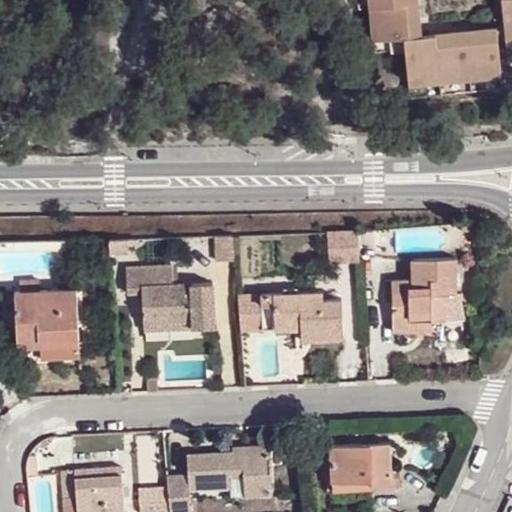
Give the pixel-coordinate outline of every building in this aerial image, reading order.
[(410,44),(413,75),(446,72),(476,69),(477,84),(493,83),(493,73),(508,71),(507,40),(503,40),(501,21),(423,28),(420,0),(373,0),(374,3),(377,33),(409,31),(410,44)] [(409,31),(377,33),(377,46),(410,44),(409,31)] [(446,72),(447,87),(477,84),(476,69),(446,72)] [(493,73),(493,83),(509,81),(508,71),(493,73)] [(446,72),(413,75),(414,89),(447,87),(446,72)] [(327,223),(327,256),(356,256),(356,223),(327,223)] [(456,257),(417,260),(419,281),(411,281),(411,282),(397,282),(397,295),(390,296),(391,333),(411,332),(410,323),(430,322),(467,319),(461,296),(458,295),(456,257)] [(419,281),(417,260),(411,260),(411,281),(419,281)] [(140,294),(143,325),(191,323),(192,329),(215,328),(213,282),(173,284),(172,267),(125,269),(126,295),(140,294)] [(37,280),(18,281),(17,291),(13,291),(17,346),(40,345),(42,358),(80,355),(74,277),(55,278),(56,289),(38,290),(37,280)] [(397,295),(397,282),(389,282),(390,296),(397,295)] [(321,291),(271,293),(273,330),(298,328),(299,339),(341,337),(339,298),(321,299),(321,291)] [(273,330),(271,293),(259,294),(260,331),(273,330)] [(410,323),(411,332),(429,331),(430,322),(410,323)] [(191,323),(143,325),(143,332),(192,329),(191,323)] [(329,446),(331,483),(372,480),(372,485),(392,484),(389,443),(329,446)] [(187,476),(167,478),(170,511),(190,511),(190,490),(232,487),(231,471),(243,470),(245,496),(271,494),(267,447),(231,449),(231,454),(186,456),(187,476)] [(123,511),(120,467),(60,472),(62,498),(76,497),(77,511),(123,511)] [(372,480),(331,483),(331,492),(372,490),(372,485),(372,480)]
